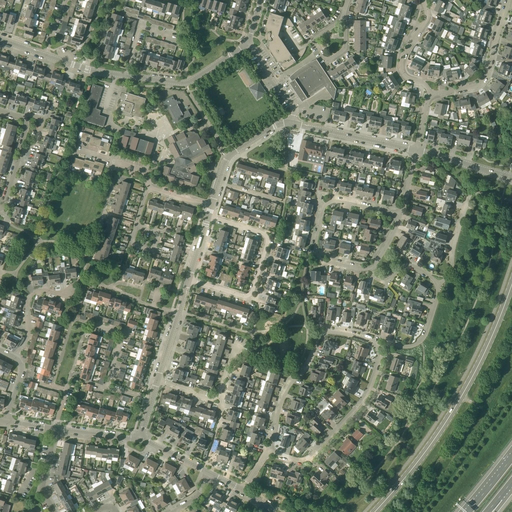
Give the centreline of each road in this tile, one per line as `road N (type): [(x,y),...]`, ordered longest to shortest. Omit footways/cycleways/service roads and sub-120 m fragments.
road 1 (secondary): [(375,511),(449,416),(511,284)]
road 2 (residential): [(377,349),(364,338),(320,334),(281,399),(271,449)]
road 3 (residential): [(208,217),(265,237),(250,293),(244,298),(188,280)]
road 4 (residential): [(400,215),(335,201),(323,208),(319,257),(371,268)]
road 5 (residential): [(271,449),(306,459),(362,398),(377,349)]
road 6 (residential): [(430,94),(483,79),(508,0)]
road 7 (residential): [(247,42),(185,83),(124,75)]
road 8 (residential): [(415,150),(290,122)]
